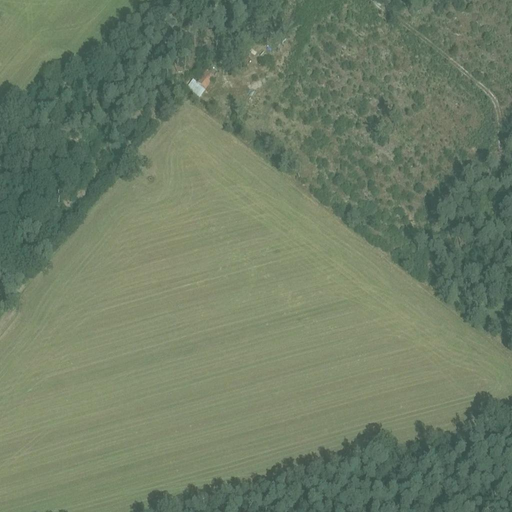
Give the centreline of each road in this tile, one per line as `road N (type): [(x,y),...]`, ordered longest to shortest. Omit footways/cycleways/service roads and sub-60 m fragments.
road 1 (track): [(511,209),(493,99),(371,0)]
road 2 (track): [(201,105),(223,81),(227,55),(266,0)]
